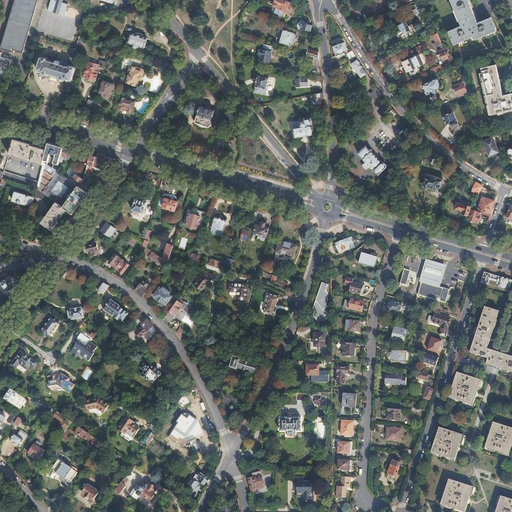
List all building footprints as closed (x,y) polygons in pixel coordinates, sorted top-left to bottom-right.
[(15,0),(2,49),(4,49),(15,52),(15,50),(23,52),(27,40),(37,0),(15,0)] [(65,15),(68,4),(63,2),(57,1),(53,0),(51,0),(48,11),(65,15)] [(281,12),(287,0),(286,0),(275,0),(273,6),(275,7),(272,12),(279,16),(281,12)] [(290,16),(295,8),(292,7),(293,6),(291,5),(292,3),(287,0),(281,12),(276,21),(279,22),(282,17),(283,17),(286,13),(290,16)] [(450,0),(461,25),(448,31),(454,45),(475,36),(476,40),(497,31),(491,17),(473,24),(462,0),(450,0)] [(425,7),(423,1),(414,4),(417,10),(425,7)] [(398,42),(418,34),(413,23),(408,25),(406,21),(395,26),(397,30),(394,32),(398,42)] [(310,33),(312,26),(302,24),(301,29),(306,30),(306,33),(310,33)] [(291,45),(295,34),(284,30),(280,42),(291,45)] [(144,47),(147,38),(141,37),(141,36),(136,34),(136,35),(130,33),(127,42),(133,44),(133,46),(134,48),(136,48),(137,47),(138,46),(144,47)] [(442,45),(436,33),(431,35),(436,47),(442,45)] [(338,58),(339,58),(338,55),(348,51),(344,42),(333,47),(336,55),(332,57),(332,62),(338,58)] [(270,63),(273,46),(264,44),(260,60),(270,63)] [(319,58),(318,52),(308,49),(306,54),(310,56),(314,57),(319,58)] [(450,65),(443,49),(439,51),(440,54),(437,55),(439,60),(442,59),(446,67),(450,65)] [(356,56),(355,54),(352,50),(347,53),(351,59),(356,56)] [(0,51),(0,82),(1,82),(2,78),(6,79),(11,59),(2,56),(3,52),(0,51)] [(424,64),(420,54),(404,61),(408,70),(424,64)] [(73,75),(75,69),(75,68),(75,67),(75,66),(69,65),(69,66),(65,65),(66,62),(60,61),(60,62),(60,63),(55,62),(47,60),(47,58),(42,56),(40,57),(38,65),(39,65),(38,68),(38,69),(43,71),(43,73),(64,80),(65,78),(71,79),(72,76),(73,75)] [(319,58),(314,57),(312,64),(320,66),(319,61),(319,58)] [(368,74),(364,69),(360,62),(358,59),(351,64),(360,78),(363,77),(368,74)] [(93,81),(97,69),(87,65),(83,77),(86,78),(86,80),(89,81),(90,80),(93,81)] [(511,93),(502,96),(495,65),(481,68),(482,73),(483,77),(481,77),(490,113),(490,114),(497,112),(511,108),(511,93)] [(141,81),(143,73),(144,72),(143,71),(143,70),(142,70),(131,66),(126,82),(131,84),(132,85),(133,85),(135,86),(136,85),(137,86),(139,80),(141,81)] [(488,114),(490,113),(481,77),(483,77),(482,73),(479,74),(488,114)] [(372,81),(368,74),(363,77),(371,87),(374,85),(372,81)] [(266,94),(270,78),(258,76),(255,92),(266,94)] [(423,83),(428,93),(430,92),(433,98),(438,95),(436,90),(441,88),(436,77),(423,83)] [(114,89),(115,86),(114,85),(113,84),(114,83),(104,80),(101,92),(104,93),(104,95),(104,96),(104,97),(105,98),(106,98),(107,98),(108,98),(108,97),(109,95),(110,95),(112,90),(114,89)] [(458,97),(467,93),(466,88),(465,89),(462,82),(453,85),(458,97)] [(382,95),(380,92),(376,86),(372,89),(378,98),(382,95)] [(133,109),(135,101),(127,98),(127,97),(124,96),(123,97),(121,96),(119,105),(120,105),(120,106),(119,107),(120,109),(122,109),(123,109),(127,110),(127,111),(129,112),(131,111),(131,110),(132,109),(133,109)] [(211,121),(214,110),(209,108),(209,107),(205,106),(205,107),(199,105),(198,107),(196,107),(195,112),(197,112),(194,122),(209,126),(209,125),(211,125),(212,121),(211,121)] [(396,115),(392,110),(386,115),(390,120),(396,115)] [(453,112),(443,116),(447,124),(450,123),(451,124),(450,125),(452,129),(453,132),(460,129),(459,126),(458,123),(453,112)] [(314,125),(313,118),(306,119),(306,118),(299,119),(299,120),(292,121),(294,137),(307,135),(314,134),(312,125),(314,125)] [(480,135),(489,156),(500,151),(492,133),(480,135)] [(38,164),(43,148),(30,144),(31,144),(14,139),(9,155),(38,164)] [(52,168),(47,164),(51,153),(54,144),(48,142),(48,145),(47,149),(43,165),(38,182),(36,188),(50,198),(56,202),(63,207),(70,198),(68,196),(71,193),(72,194),(78,186),(70,180),(58,171),(59,163),(59,162),(60,158),(64,147),(59,145),(57,145),(54,154),(55,155),(54,157),(55,158),(52,168)] [(381,162),(371,152),(372,151),(372,150),(372,149),(371,149),(370,148),(369,149),(366,146),(358,153),(363,158),(362,159),(372,170),(373,169),(378,174),(386,167),(386,164),(383,162),(381,162)] [(69,158),(71,149),(64,147),(60,158),(59,162),(62,162),(63,158),(65,157),(69,158)] [(43,165),(47,149),(43,148),(38,164),(43,165)] [(226,159),(228,152),(214,148),(212,155),(216,156),(217,156),(217,155),(217,156),(218,156),(218,157),(226,159)] [(437,162),(440,157),(433,151),(426,159),(430,161),(430,162),(434,163),(434,164),(434,165),(435,166),(436,166),(437,165),(437,164),(437,163),(437,162)] [(93,166),(96,157),(86,154),(84,161),(89,162),(88,165),(92,166),(93,166)] [(108,164),(106,161),(105,159),(97,157),(96,157),(93,166),(92,166),(92,167),(94,168),(94,169),(96,170),(96,169),(100,170),(100,169),(104,170),(105,169),(108,164)] [(92,167),(92,166),(88,165),(85,174),(91,177),(97,180),(99,177),(93,173),(91,172),(92,167)] [(38,182),(4,172),(2,179),(8,181),(36,189),(36,188),(38,182)] [(79,187),(84,180),(75,174),(70,180),(78,186),(79,187)] [(441,185),(442,182),(443,182),(443,180),(442,180),(442,179),(427,174),(423,185),(424,186),(424,187),(427,188),(428,187),(436,189),(437,187),(439,187),(440,185),(441,185)] [(478,195),(481,190),(483,187),(481,186),(476,183),(471,191),(478,195)] [(73,214),(86,195),(88,193),(79,187),(78,186),(72,194),(71,193),(68,196),(70,198),(63,207),(66,209),(73,214)] [(50,198),(36,188),(36,189),(35,194),(35,198),(38,198),(39,198),(46,203),(50,198)] [(31,206),(33,198),(28,196),(28,195),(15,191),(12,201),(25,204),(26,204),(31,206)] [(490,213),(493,203),(494,201),(481,197),(478,209),(483,211),(490,213)] [(180,203),(164,198),(161,207),(177,212),(180,203)] [(146,202),(135,199),(132,209),(143,213),(146,202)] [(52,230),(66,209),(63,207),(56,202),(41,223),(52,230)] [(467,215),(470,207),(457,203),(455,208),(456,209),(456,210),(459,211),(459,210),(463,211),(462,213),(463,213),(463,214),(463,215),(464,215),(465,215),(466,215),(467,214),(467,215)] [(81,206),(76,214),(80,217),(85,209),(81,206)] [(200,229),(205,212),(198,210),(198,212),(188,209),(184,224),(186,225),(190,226),(190,227),(192,228),(193,227),(197,228),(200,229)] [(481,212),(473,210),(470,220),(478,222),(481,212)] [(112,216),(106,211),(102,216),(109,220),(112,216)] [(227,220),(215,217),(211,227),(212,227),(211,231),(212,232),(212,233),(219,236),(220,234),(223,235),(227,220)] [(116,229),(107,222),(102,230),(110,236),(116,229)] [(253,237),(265,241),(265,240),(266,240),(270,228),(266,227),(267,223),(262,222),(261,225),(257,224),(253,237)] [(111,237),(114,239),(120,232),(117,230),(111,237)] [(246,240),(249,232),(243,230),(240,239),(246,240)] [(133,246),(137,240),(132,236),(127,242),(133,246)] [(340,254),(350,249),(349,245),(354,243),(351,238),(347,240),(347,239),(336,244),(340,254)] [(99,254),(96,241),(95,240),(92,241),(91,242),(91,244),(87,245),(86,246),(87,251),(90,250),(91,256),(99,254)] [(297,246),(280,240),(276,252),(293,258),(297,246)] [(168,262),(173,246),(168,244),(165,252),(164,252),(163,255),(164,256),(163,259),(168,262)] [(142,254),(147,247),(143,245),(138,250),(142,254)] [(168,262),(163,259),(152,251),(148,257),(164,268),(168,263),(168,262)] [(378,257),(361,251),(358,262),(374,267),(378,257)] [(199,261),(201,256),(200,256),(200,254),(196,253),(196,254),(190,252),(188,258),(199,261)] [(129,265),(115,254),(109,262),(123,273),(129,265)] [(231,270),(234,259),(228,258),(225,268),(231,270)] [(220,267),(222,262),(211,259),(210,264),(220,267)] [(419,281),(422,282),(440,287),(446,265),(426,259),(419,281)] [(410,270),(404,268),(400,283),(406,285),(410,270)] [(155,280),(160,273),(156,270),(151,276),(155,280)] [(511,279),(484,271),(481,282),(488,284),(488,283),(498,286),(499,285),(506,288),(507,287),(508,286),(510,286),(511,280),(511,279)] [(211,287),(214,277),(203,273),(194,286),(201,291),(206,286),(211,287)] [(288,283),(276,279),(277,277),(273,275),(271,282),(287,287),(288,283)] [(352,284),(350,290),(360,294),(363,284),(353,281),(353,278),(349,277),(347,283),(352,284)] [(14,288),(8,278),(1,283),(7,293),(14,288)] [(151,286),(145,281),(144,282),(141,285),(140,284),(136,290),(137,291),(140,294),(143,297),(151,286)] [(440,287),(422,282),(418,294),(446,302),(449,290),(440,287)] [(103,295),(109,286),(108,286),(105,284),(104,283),(100,288),(98,290),(99,291),(98,291),(103,295)] [(247,286),(229,284),(228,292),(237,293),(236,301),(245,302),(247,286)] [(325,304),(327,299),(326,298),(327,294),(326,292),(325,291),(327,285),(322,284),(316,301),(317,303),(316,306),(314,307),(314,309),(315,311),(313,313),(318,322),(320,321),(321,322),(326,318),(325,316),(327,314),(324,309),(327,307),(325,304)] [(172,296),(160,287),(153,295),(166,305),(172,296)] [(184,291),(179,287),(177,290),(178,290),(176,293),(180,296),(184,291)] [(265,313),(274,316),(280,297),(269,293),(266,303),(268,304),(265,313)] [(193,308),(186,303),(185,304),(184,302),(179,298),(163,319),(164,320),(166,322),(169,318),(171,319),(174,316),(174,317),(176,314),(175,313),(180,306),(182,308),(181,308),(188,314),(193,308)] [(364,302),(351,298),(350,301),(345,300),(343,306),(361,312),(364,302)] [(113,317),(120,307),(111,300),(104,310),(113,317)] [(402,303),(390,300),(387,310),(399,313),(402,303)] [(499,311),(485,306),(470,352),(488,358),(486,364),(496,367),(511,372),(511,356),(487,348),(499,311)] [(123,322),(129,314),(119,307),(113,316),(123,322)] [(83,318),(81,308),(70,310),(71,315),(67,315),(68,318),(69,319),(71,318),(72,320),(83,318)] [(441,310),(435,309),(432,316),(430,316),(428,321),(429,322),(432,323),(433,321),(442,324),(441,327),(442,327),(441,331),(447,333),(448,329),(447,329),(451,317),(440,314),(441,310)] [(48,337),(59,322),(51,317),(41,332),(48,337)] [(361,320),(351,319),(349,329),(359,330),(361,320)] [(142,337),(154,327),(149,321),(148,320),(142,325),(143,326),(139,330),(137,328),(134,331),(136,332),(136,334),(139,338),(140,338),(141,338),(142,337)] [(180,338),(187,332),(180,325),(175,332),(179,338),(180,338)] [(405,329),(395,326),(393,334),(392,334),(391,338),(392,338),(392,339),(401,341),(401,340),(402,341),(403,340),(405,340),(405,337),(403,336),(405,329)] [(326,333),(324,333),(314,334),(314,346),(318,346),(318,351),(326,351),(326,343),(324,343),(324,338),(326,338),(326,333)] [(90,340),(83,335),(70,353),(74,356),(76,352),(81,355),(81,356),(88,362),(94,353),(93,353),(97,347),(89,341),(90,340)] [(357,343),(344,342),(343,354),(356,355),(357,343)] [(407,350),(392,349),(392,360),(406,361),(407,350)] [(20,351),(11,364),(15,368),(18,363),(26,369),(30,364),(33,366),(36,363),(20,351)] [(424,362),(436,365),(438,357),(426,354),(424,362)] [(207,362),(203,356),(196,361),(200,367),(207,362)] [(260,366),(248,362),(248,361),(247,360),(246,360),(245,361),(240,360),(240,358),(234,356),(231,367),(237,369),(237,367),(257,373),(260,366)] [(159,377),(161,375),(160,373),(151,366),(149,368),(145,365),(142,368),(146,371),(143,376),(147,379),(148,378),(154,382),(157,378),(159,378),(159,377)] [(318,365),(306,365),(306,375),(311,375),(311,381),(328,381),(328,369),(318,369),(318,365)] [(349,367),(338,366),(337,382),(344,383),(345,372),(348,373),(349,367)] [(481,380),(458,372),(449,397),(473,405),(477,393),(481,380)] [(68,381),(70,379),(61,373),(60,375),(58,374),(46,376),(47,386),(56,385),(68,393),(74,385),(68,381)] [(391,376),(389,376),(385,375),(385,384),(385,385),(387,387),(390,387),(392,386),(392,384),(406,385),(406,377),(402,377),(402,374),(391,373),(391,376)] [(430,399),(436,381),(431,379),(428,387),(424,397),(426,398),(425,399),(428,400),(429,399),(430,399)] [(23,397),(11,389),(4,398),(16,407),(23,397)] [(309,400),(309,392),(296,392),(296,400),(309,400)] [(344,393),(343,407),(357,408),(357,394),(344,393)] [(327,409),(327,403),(325,403),(325,402),(322,399),(321,400),(321,397),(315,397),(315,404),(317,404),(319,405),(320,407),(320,409),(327,409)] [(48,405),(37,398),(34,403),(45,410),(46,409),(48,405)] [(105,414),(111,406),(100,398),(86,400),(87,410),(98,408),(105,414)] [(388,419),(400,420),(401,406),(389,405),(388,419)] [(422,409),(413,406),(411,411),(421,414),(422,409)] [(54,416),(57,412),(54,410),(52,408),(49,411),(48,414),(53,417),(54,416)] [(12,427),(19,417),(12,412),(10,414),(9,415),(12,417),(8,424),(12,427)] [(72,422),(57,412),(54,416),(62,421),(57,427),(65,432),(72,422)] [(188,418),(182,414),(177,421),(179,423),(171,434),(183,442),(204,433),(198,420),(190,414),(188,418)] [(132,439),(140,428),(134,424),(135,422),(126,416),(117,429),(132,439)] [(22,425),(25,421),(19,417),(14,424),(18,426),(20,424),(22,425)] [(287,418),(287,417),(280,417),(280,430),(287,431),(287,434),(295,434),(295,431),(301,431),(302,417),(295,417),(295,418),(287,418)] [(354,421),(342,420),(341,434),(353,435),(354,421)] [(327,423),(317,422),(316,438),(326,438),(327,423)] [(511,447),(511,428),(494,423),(486,448),(510,455),(511,447)] [(88,433),(80,427),(79,428),(78,428),(76,430),(77,431),(76,432),(100,448),(103,443),(88,433)] [(402,428),(387,427),(386,439),(401,440),(402,428)] [(464,436),(440,428),(432,453),(455,460),(459,449),(464,436)] [(10,440),(19,446),(23,440),(18,436),(21,432),(18,430),(15,434),(10,440)] [(149,443),(155,435),(149,430),(143,439),(144,439),(149,443)] [(44,451),(39,447),(41,444),(36,441),(29,452),(39,459),(44,451)] [(350,442),(339,441),(338,452),(349,453),(349,454),(351,454),(352,441),(350,441),(350,442)] [(72,464),(62,457),(61,457),(56,454),(51,462),(55,465),(55,467),(66,474),(66,473),(71,477),(77,469),(72,465),(72,464)] [(172,468),(180,457),(176,454),(168,465),(172,468)] [(352,460),(339,459),(339,469),(352,469),(352,460)] [(402,463),(395,460),(389,473),(397,476),(402,463)] [(124,484),(135,469),(132,467),(121,482),(124,484)] [(211,479),(199,471),(194,479),(199,483),(200,481),(204,484),(206,482),(208,484),(211,479)] [(264,487),(263,484),(264,483),(264,479),(262,479),(261,476),(254,478),(254,477),(248,479),(252,493),(257,491),(257,489),(264,487)] [(350,477),(342,476),(341,486),(337,486),(336,497),(346,497),(346,486),(349,487),(350,477)] [(295,489),(298,489),(298,498),(305,498),(305,502),(305,503),(311,503),(311,502),(313,502),(313,495),(312,495),(312,493),(314,493),(314,486),(312,486),(312,481),(304,481),(304,477),(295,477),(295,489)] [(473,487),(450,479),(442,504),(465,511),(473,487)] [(137,485),(130,495),(135,499),(137,495),(138,495),(140,493),(147,499),(152,492),(151,492),(154,487),(144,480),(142,483),(141,482),(139,486),(137,485)] [(120,494),(126,485),(124,484),(121,482),(114,493),(115,494),(117,492),(120,494)] [(102,494),(88,484),(82,493),(95,503),(102,494)] [(190,497),(196,501),(200,495),(194,492),(190,497)] [(511,511),(511,499),(502,496),(497,511),(511,511)]
